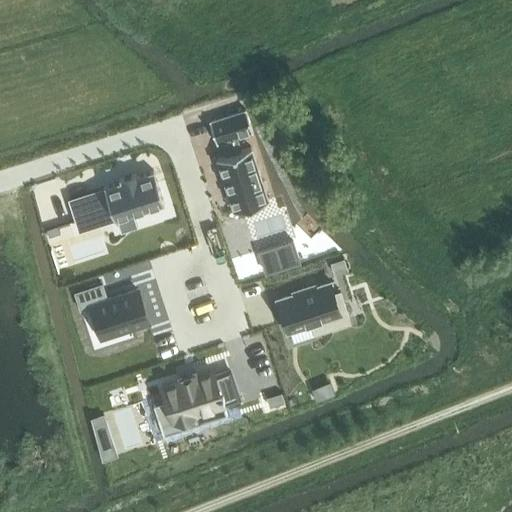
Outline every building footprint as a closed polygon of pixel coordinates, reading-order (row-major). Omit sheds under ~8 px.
[(246,108),(209,120),(216,141),(222,139),(226,154),(217,157),(234,210),(269,199),(251,146),(241,149),(236,135),(243,132),(253,129),(246,108)] [(120,180),(68,197),(79,231),(117,219),(116,219),(117,218),(121,230),(138,225),(134,213),(165,203),(154,169),(138,174),(137,171),(119,177),(120,180)] [(58,224),(47,228),(49,235),(60,232),(58,225),(58,224)] [(293,239),(259,250),(266,271),(300,260),(293,239)] [(344,257),(342,258),(331,261),(334,272),(348,268),(346,261),(344,257)] [(306,288),(277,297),(288,330),(312,322),(315,332),(318,331),(350,320),(340,290),(334,291),(331,280),(317,284),(315,285),(308,287),(307,287),(306,288)] [(102,282),(75,291),(81,308),(92,304),(102,335),(148,320),(137,288),(107,298),(102,282)] [(166,399),(159,401),(169,432),(228,413),(226,405),(228,404),(227,403),(243,398),(232,365),(217,370),(215,365),(213,366),(212,363),(196,368),(197,369),(178,376),(177,374),(161,379),(162,382),(160,383),(166,399)] [(282,391),(267,396),(270,405),(285,401),(282,391)] [(91,417),(94,429),(107,425),(103,413),(91,417)]
